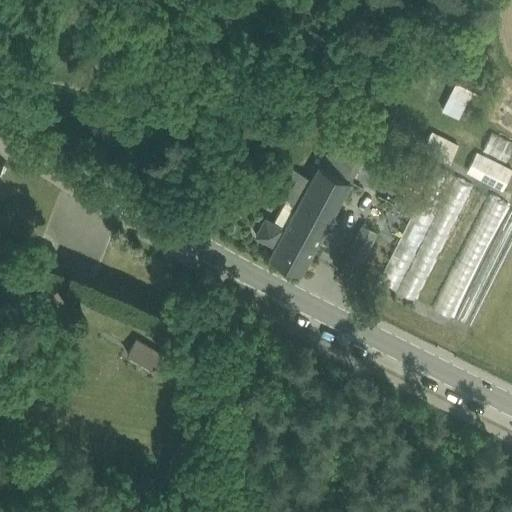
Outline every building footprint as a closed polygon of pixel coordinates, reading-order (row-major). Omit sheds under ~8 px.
[(455,80),(442,108),(459,117),(467,100),(474,104),(480,93),(455,80)] [(302,272),(310,255),(350,179),(370,141),(340,126),(320,163),(313,176),(295,167),(279,196),(285,199),(274,220),(265,215),(256,233),(273,242),(274,240),(277,242),(270,255),(302,272)] [(432,129),(424,146),(450,160),(459,143),(432,129)] [(511,140),(490,130),(482,149),(506,160),(511,147),(511,140)] [(511,168),(477,150),(467,170),(503,189),(511,171),(511,168)] [(343,262),(344,262),(358,269),(378,230),(364,223),(343,262)] [(0,282),(16,288),(24,268),(6,260),(0,275),(0,282)] [(136,336),(127,352),(154,368),(163,352),(136,336)] [(22,375),(23,360),(10,359),(10,374),(22,375)]
